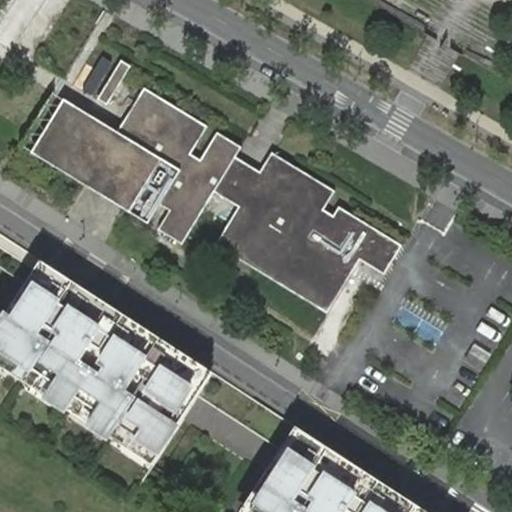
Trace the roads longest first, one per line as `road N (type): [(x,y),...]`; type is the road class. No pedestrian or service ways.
road 1 (residential): [(458,511),(0,215)]
road 2 (residential): [(511,187),(185,0)]
